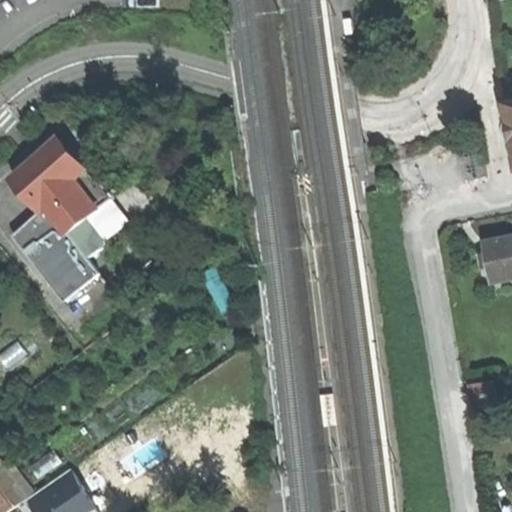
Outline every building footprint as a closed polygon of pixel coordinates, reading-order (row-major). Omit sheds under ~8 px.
[(354,33),(351,15),(342,16),(345,34),(354,33)] [(39,159),(16,178),(44,211),(47,215),(52,211),(71,234),(88,220),(114,199),(63,139),(39,159)] [(135,224),(114,199),(88,220),(110,245),(135,224)] [(104,272),(93,258),(71,234),(52,211),(47,215),(44,211),(15,237),(67,302),(104,272)] [(110,245),(88,220),(71,234),(93,258),(110,245)] [(511,239),(486,244),(494,282),(511,278),(511,239)] [(474,387),(477,406),(500,403),(497,383),(474,387)] [(325,396),(327,426),(339,425),(337,395),(325,396)] [(100,511),(71,471),(28,501),(35,511),(100,511)] [(5,511),(15,506),(0,485),(0,511),(5,511)]
